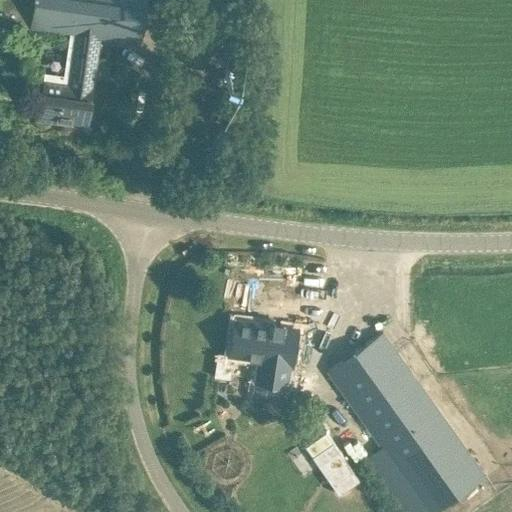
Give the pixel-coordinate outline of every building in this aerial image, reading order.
[(0,0),(0,21),(78,33),(99,36),(139,41),(145,0),(0,0)] [(178,0),(177,9),(187,11),(188,0),(185,0),(178,0)] [(192,37),(201,51),(238,28),(241,7),(222,4),(219,19),(192,37)] [(99,36),(78,33),(71,78),(45,75),(39,115),(87,122),(99,36)] [(236,320),(231,354),(259,359),(257,372),(256,380),(276,383),(278,383),(288,385),(292,364),(294,349),(297,330),(236,320)] [(327,370),(348,399),(428,511),(433,511),(485,475),(382,331),(327,370)] [(221,420),(196,432),(201,443),(226,431),(221,420)]
